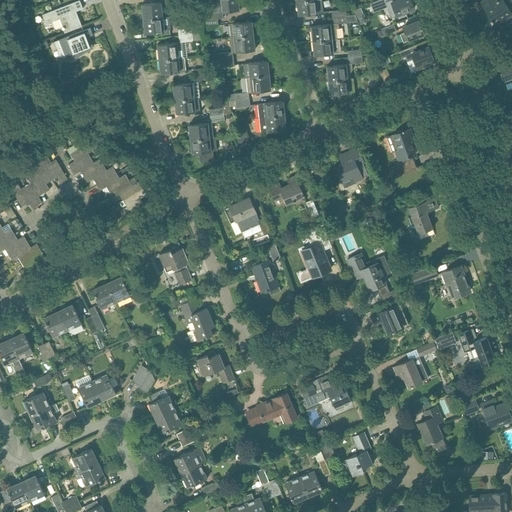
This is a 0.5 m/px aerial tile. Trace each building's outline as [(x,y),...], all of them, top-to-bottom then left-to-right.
[(65,32),(82,26),(76,11),(83,8),(79,0),(42,14),(46,24),(59,18),(65,32)] [(212,0),(214,13),(239,10),(237,0),(212,0)] [(323,12),(321,0),(306,0),(297,1),(298,15),(323,12)] [(383,0),(379,0),(370,4),(373,11),(386,6),(385,4),(383,0)] [(414,8),(410,0),(395,0),(385,4),(386,6),(390,17),(414,8)] [(492,21),(494,24),(511,14),(502,0),(485,0),(481,3),(491,19),(490,19),(491,22),(492,21)] [(142,5),(143,20),(163,18),(161,2),(142,5)] [(331,11),(331,18),(345,16),(345,9),(331,11)] [(195,21),(203,20),(213,19),(212,12),(195,14),(195,21)] [(311,26),(313,41),(337,39),(336,28),(339,28),(338,23),(346,23),(345,16),(331,18),(332,24),(311,26)] [(170,34),(168,17),(163,18),(143,20),(145,33),(162,31),(162,34),(170,34)] [(217,18),(213,19),(203,20),(204,27),(218,25),(217,18)] [(233,23),(234,37),(253,35),(251,21),(233,23)] [(400,34),(403,42),(424,34),(418,21),(403,27),(405,32),(400,34)] [(393,24),(381,29),(384,36),(396,31),(393,24)] [(93,35),(90,27),(58,39),(64,56),(73,53),(76,57),(92,47),(90,41),(88,42),(86,37),(93,35)] [(192,34),(178,35),(179,42),(182,42),(186,42),(193,41),(192,34)] [(253,35),(234,37),(230,37),(232,52),(219,54),(220,60),(234,58),(233,52),(255,50),(253,35)] [(337,39),(313,41),(314,55),(339,52),(337,39)] [(184,56),(182,42),(179,42),(157,44),(159,59),(184,56)] [(429,47),(417,51),(415,46),(417,45),(398,52),(401,58),(405,56),(407,61),(413,59),(416,66),(418,69),(417,70),(418,70),(430,65),(429,65),(428,62),(434,60),(431,54),(433,53),(433,54),(431,47),(430,47),(431,48),(429,49),(429,47)] [(348,58),(362,56),(361,49),(347,51),(348,58)] [(184,56),(159,59),(161,73),(185,71),(184,56)] [(328,81),(351,79),(350,72),(352,70),(351,64),(362,62),(362,56),(348,58),(348,63),(327,66),(328,81)] [(378,67),(387,64),(385,58),(376,62),(378,67)] [(247,76),(247,77),(269,74),(267,61),(243,64),(244,69),(249,68),(250,76),(247,76)] [(511,63),(501,67),(503,73),(501,74),(503,81),(511,77),(511,63)] [(385,69),(380,71),(384,81),(390,79),(385,69)] [(373,70),(367,73),(372,86),(379,84),(373,70)] [(173,84),(175,99),(198,97),(199,96),(198,82),(209,81),(208,74),(194,75),(195,82),(173,84)] [(236,93),(237,99),(251,98),(250,92),(270,90),(269,74),(247,77),(249,91),(236,93)] [(494,82),(500,80),(498,76),(493,78),(493,79),(488,81),(490,87),(493,85),(494,82)] [(337,94),(338,100),(355,98),(353,79),(351,79),(328,81),(330,95),(337,94)] [(198,97),(175,99),(176,113),(200,111),(198,97)] [(251,105),(251,98),(237,99),(238,106),(251,105)] [(259,118),(284,115),(283,101),(264,103),(257,104),(259,118)] [(189,124),(190,139),(213,137),(211,122),(224,120),(224,114),(210,116),(210,122),(189,124)] [(284,115),(259,118),(261,132),(267,132),(286,130),(284,115)] [(411,155),(415,154),(410,140),(413,139),(409,128),(403,130),(403,129),(401,129),(402,131),(393,134),(399,149),(395,151),(398,159),(396,160),(401,174),(416,169),(411,155)] [(251,143),(245,130),(239,132),(244,145),(251,143)] [(238,148),(244,145),(239,132),(233,135),(238,148)] [(217,150),(215,137),(213,137),(190,139),(192,153),(195,153),(196,155),(199,155),(200,162),(214,161),(213,151),(217,150)] [(68,164),(71,169),(91,158),(88,153),(94,149),(90,142),(70,154),(74,161),(68,164)] [(40,160),(52,180),(58,176),(62,182),(67,179),(56,160),(58,159),(51,148),(48,150),(51,155),(51,154),(54,160),(51,162),(47,156),(40,160)] [(346,161),(334,167),(340,181),(352,175),(354,181),(368,175),(362,163),(364,162),(357,148),(343,154),(346,161)] [(29,167),(37,162),(34,158),(27,162),(29,167)] [(80,171),(84,176),(103,164),(99,158),(93,162),(91,158),(71,169),(74,174),(80,171)] [(46,183),(52,180),(40,160),(34,164),(38,170),(32,174),(44,193),(50,189),(46,183)] [(93,178),(96,184),(116,172),(112,166),(106,170),(103,164),(84,176),(87,182),(93,178)] [(106,186),(109,192),(129,179),(125,174),(119,177),(116,172),(96,184),(100,190),(106,186)] [(38,196),(44,193),(32,174),(27,177),(30,183),(26,186),(37,205),(42,202),(38,196)] [(290,184),(281,188),(279,183),(269,188),(274,199),(283,195),(287,203),(303,195),(295,176),(288,179),(290,184)] [(119,194),(123,200),(142,188),(138,181),(132,185),(129,179),(109,192),(113,197),(119,194)] [(10,187),(22,206),(28,202),(32,208),(37,205),(26,186),(21,189),(18,183),(10,187)] [(124,215),(143,203),(140,199),(146,195),(142,188),(123,200),(126,206),(120,210),(124,215)] [(259,220),(249,197),(229,206),(230,207),(224,209),(236,234),(259,224),(263,235),(271,232),(265,217),(259,220)] [(416,200),(407,203),(412,216),(408,218),(411,225),(415,224),(418,233),(432,228),(426,212),(438,207),(435,197),(417,204),(416,200)] [(312,217),(318,214),(312,199),(306,202),(312,217)] [(390,228),(387,221),(378,225),(380,231),(390,228)] [(0,242),(14,234),(11,228),(5,232),(1,226),(0,226),(0,242)] [(18,239),(14,234),(0,242),(0,250),(4,248),(7,253),(27,241),(24,236),(18,239)] [(21,262),(41,250),(36,243),(30,247),(27,241),(7,253),(11,259),(17,256),(21,262)] [(175,272),(180,284),(191,279),(185,264),(188,262),(182,248),(179,249),(176,243),(169,246),(170,249),(159,254),(164,266),(167,271),(177,267),(179,271),(175,272)] [(274,261),(281,258),(275,243),(268,246),(274,261)] [(319,243),(302,250),(307,262),(299,265),(305,279),(330,269),(319,243)] [(45,257),(41,250),(21,262),(25,268),(19,272),(22,277),(42,265),(39,260),(45,257)] [(366,267),(361,253),(347,259),(353,273),(361,270),(370,290),(385,283),(377,262),(366,267)] [(269,290),(268,289),(270,289),(271,292),(280,289),(280,291),(281,291),(269,260),(252,267),(261,292),(266,290),(266,291),(269,290)] [(438,274),(435,265),(411,274),(414,283),(438,274)] [(446,283),(452,298),(469,291),(460,266),(443,272),(447,283),(446,283)] [(107,283),(116,302),(130,295),(121,276),(107,283)] [(116,302),(107,283),(92,290),(101,309),(116,302)] [(140,288),(134,291),(140,306),(147,303),(140,288)] [(172,308),(178,306),(176,300),(170,303),(172,308)] [(193,300),(180,305),(188,324),(193,322),(196,329),(193,330),(198,341),(202,339),(202,340),(205,339),(204,338),(216,333),(206,308),(197,312),(193,300)] [(408,324),(399,303),(371,315),(374,323),(381,319),(387,332),(392,331),(394,330),(408,324)] [(59,311),(67,330),(82,323),(73,304),(59,311)] [(88,309),(92,316),(98,330),(105,327),(94,306),(88,309)] [(53,337),(67,330),(59,311),(44,318),(53,337)] [(98,330),(92,316),(85,319),(92,334),(98,330)] [(491,362),(491,363),(497,361),(494,352),(492,353),(486,337),(474,341),(473,338),(475,337),(473,329),(458,335),(464,351),(475,347),(479,356),(473,358),(477,368),(484,366),(484,365),(491,362)] [(10,339),(18,358),(33,351),(24,332),(10,339)] [(439,348),(446,345),(443,337),(436,340),(439,348)] [(18,358),(10,339),(0,343),(0,356),(4,365),(18,358)] [(43,344),(50,359),(56,356),(49,341),(43,344)] [(417,349),(420,356),(436,349),(433,342),(417,349)] [(50,359),(43,344),(36,347),(43,362),(50,359)] [(212,350),(206,353),(207,355),(196,359),(203,376),(217,370),(223,383),(235,379),(229,365),(224,366),(219,353),(214,355),(212,350)] [(413,386),(413,385),(428,378),(423,366),(416,369),(412,359),(393,367),(396,374),(401,372),(408,387),(410,386),(410,387),(413,386)] [(132,380),(141,386),(151,371),(142,365),(132,380)] [(155,381),(151,371),(141,386),(139,388),(147,393),(155,381)] [(304,385),(310,397),(315,394),(318,402),(330,397),(334,408),(351,401),(342,379),(333,383),(332,381),(335,379),(332,373),(304,385)] [(51,380),(48,374),(33,381),(36,387),(51,380)] [(93,381),(102,400),(116,393),(107,374),(93,381)] [(102,400),(93,381),(78,387),(87,406),(102,400)] [(69,384),(62,387),(69,401),(76,398),(69,384)] [(149,395),(152,402),(149,404),(155,418),(175,409),(168,395),(162,397),(159,391),(149,395)] [(30,415),(49,406),(43,392),(24,401),(30,415)] [(246,413),(251,426),(282,413),(286,422),(297,417),(287,392),(271,399),(272,400),(265,403),(264,402),(256,405),(258,408),(246,413)] [(464,416),(479,410),(475,399),(460,405),(464,416)] [(481,404),(490,428),(498,425),(497,421),(510,416),(511,422),(511,420),(505,403),(493,407),(491,401),(481,404)] [(56,421),(49,406),(30,415),(37,430),(56,421)] [(434,449),(445,444),(436,423),(442,420),(436,406),(424,411),(427,419),(418,423),(426,443),(431,441),(434,449)] [(175,409),(155,418),(162,433),(181,424),(175,409)] [(64,429),(79,422),(76,416),(61,423),(64,429)] [(179,440),(194,433),(191,427),(176,434),(179,440)] [(345,459),(352,475),(363,470),(362,468),(373,463),(367,449),(371,447),(364,431),(352,436),(359,453),(345,459)] [(194,433),(179,440),(182,446),(197,440),(194,433)] [(322,449),(331,445),(329,440),(320,444),(322,449)] [(181,472),(200,463),(205,460),(199,446),(174,458),(181,472)] [(67,447),(53,454),(56,460),(70,453),(67,447)] [(74,474),(98,463),(91,448),(72,457),(76,466),(73,467),(74,469),(72,470),(74,474)] [(324,477),(331,474),(325,460),(318,462),(324,477)] [(105,477),(98,463),(74,474),(76,478),(77,477),(78,479),(82,477),(86,486),(105,477)] [(207,478),(200,463),(181,472),(188,487),(207,478)] [(263,467),(256,471),(261,485),(262,484),(269,481),(263,467)] [(300,477),(307,496),(322,490),(314,471),(300,477)] [(21,482),(30,501),(44,494),(36,475),(21,482)] [(293,502),(307,496),(300,477),(285,483),(293,502)] [(269,481),(275,496),(281,494),(275,479),(269,481)] [(202,488),(205,494),(219,488),(216,481),(202,488)] [(275,496),(269,481),(262,484),(268,499),(275,496)] [(30,501),(21,482),(0,491),(5,503),(12,500),(15,507),(30,501)] [(64,508),(62,502),(58,494),(51,497),(58,511),(64,508)] [(506,511),(505,494),(469,496),(470,511),(494,509),(494,511),(506,511)] [(62,502),(64,508),(79,501),(76,495),(62,502)] [(266,511),(260,497),(245,503),(249,511),(266,511)] [(73,511),(82,508),(79,501),(64,508),(66,511),(73,511)] [(231,511),(249,511),(245,503),(231,509),(231,511)]
